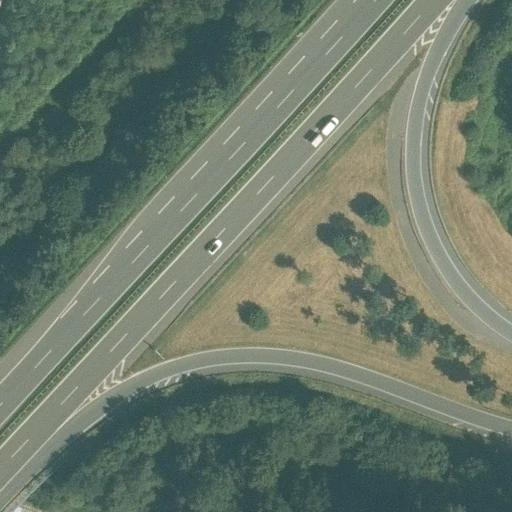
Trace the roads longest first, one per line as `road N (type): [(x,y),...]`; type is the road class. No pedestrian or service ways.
road 1 (motorway): [(0,465),(429,0)]
road 2 (motorway): [(0,485),(104,397),(150,371),(251,351),(338,365),(511,427)]
road 3 (motorway): [(371,0),(0,401)]
road 4 (motorway): [(511,329),(467,290),(430,236),(415,177),(428,72),(470,0)]
